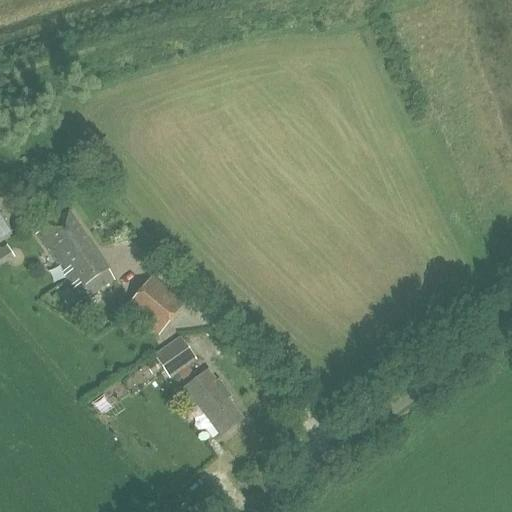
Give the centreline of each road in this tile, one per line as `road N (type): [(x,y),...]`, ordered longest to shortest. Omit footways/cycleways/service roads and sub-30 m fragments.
road 1 (unclassified): [(261,511),(511,320)]
road 2 (unknown): [(350,443),(136,259)]
